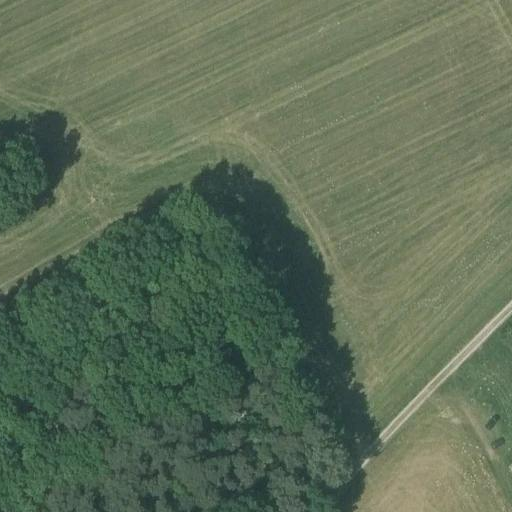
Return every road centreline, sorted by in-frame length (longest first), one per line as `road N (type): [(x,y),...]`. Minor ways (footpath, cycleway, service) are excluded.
road 1 (track): [(313,511),(511,307)]
road 2 (track): [(511,495),(436,381)]
